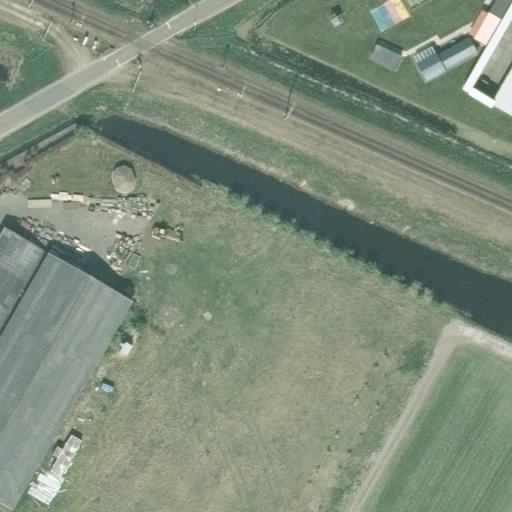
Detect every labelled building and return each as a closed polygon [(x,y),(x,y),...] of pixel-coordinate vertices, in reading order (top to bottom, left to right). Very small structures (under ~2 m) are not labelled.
[(351,31),(367,21),(357,4),(341,14),(351,31)] [(426,8),(421,25),(439,31),(444,14),(426,8)] [(485,37),(502,45),(511,26),(511,15),(499,9),(485,37)] [(430,51),(441,74),(460,64),(449,42),(430,51)] [(511,42),(486,91),(496,97),(511,66),(511,42)] [(511,71),(493,105),(511,116),(511,71)] [(115,171),(112,178),(116,191),(124,195),(132,192),(136,184),(131,172),(124,168),(115,171)] [(107,235),(122,236),(123,207),(108,206),(107,235)] [(0,506),(9,511),(11,511),(132,304),(4,231),(0,237),(0,506)] [(167,268),(183,244),(173,237),(157,261),(167,268)]
